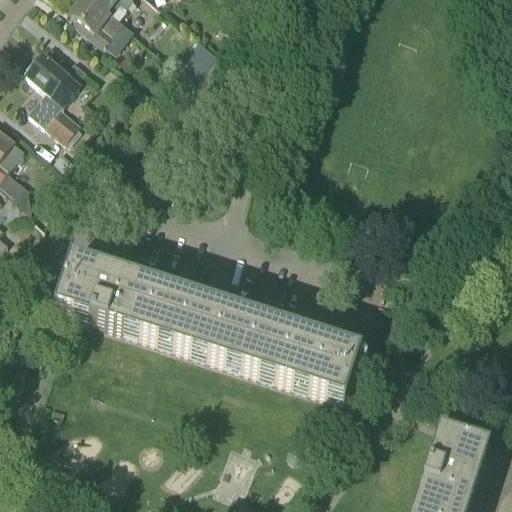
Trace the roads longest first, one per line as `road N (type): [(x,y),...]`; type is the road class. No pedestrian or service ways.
road 1 (residential): [(227,241),(363,283),(374,295),(370,315),(359,344),(344,350),(210,304)]
road 2 (residential): [(140,212),(233,106),(269,85)]
road 3 (residential): [(210,304),(49,253)]
road 4 (residential): [(269,85),(227,241)]
road 5 (residential): [(0,388),(49,253)]
road 6 (residential): [(49,253),(74,207),(140,212)]
